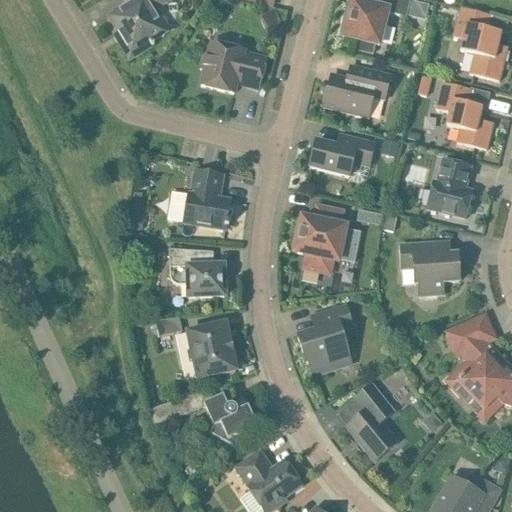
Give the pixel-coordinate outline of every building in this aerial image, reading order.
[(172,0),(125,0),(129,6),(108,19),(117,32),(113,35),(130,62),(154,47),(152,43),(166,35),(153,12),(172,0)] [(215,0),(211,0),(209,12),(222,16),(225,2),(215,0)] [(387,15),(406,20),(411,0),(378,0),(376,8),(352,2),(343,38),(358,42),(355,52),(373,57),(375,46),(379,47),(387,15)] [(474,56),(470,76),(499,83),(507,50),(498,47),(501,35),(487,31),(490,18),(461,10),(454,39),(463,42),(461,52),(474,56)] [(244,55),(244,53),(211,45),(210,50),(205,49),(200,71),(205,72),(201,88),(234,96),(236,86),(259,92),(266,61),(244,55)] [(351,68),(348,82),(332,78),(324,109),(368,119),(372,100),(384,103),(390,78),(351,68)] [(422,80),(417,98),(427,100),(432,83),(422,80)] [(468,106),(471,92),(442,85),(435,112),(449,115),(446,128),(460,131),(457,145),(486,152),(493,126),(479,122),(482,109),(468,106)] [(421,136),(409,134),(408,141),(419,143),(421,136)] [(340,137),(337,149),(316,144),(309,170),(349,179),(353,165),(369,169),(375,146),(340,137)] [(399,147),(384,143),(380,158),(395,162),(399,147)] [(443,162),(437,185),(433,184),(426,211),(466,221),(472,194),(464,192),(470,169),(443,162)] [(219,192),(222,178),(196,173),(192,197),(188,197),(184,225),(225,232),(230,203),(216,201),(217,191),(219,192)] [(141,216),(143,197),(134,195),(132,215),(130,233),(143,234),(145,217),(141,216)] [(345,229),(339,228),(342,214),(316,208),(314,223),(302,220),(295,255),(306,257),(304,271),(329,276),(332,262),(353,267),(361,233),(345,229)] [(387,216),(383,232),(410,239),(414,223),(387,216)] [(129,241),(129,251),(148,252),(148,242),(129,241)] [(415,287),(418,286),(419,298),(443,297),(442,285),(459,284),(458,256),(451,256),(451,244),(400,248),(402,271),(414,271),(415,287)] [(213,268),(213,254),(169,251),(169,278),(170,279),(170,281),(171,283),(173,285),(175,287),(177,287),(179,288),(180,288),(188,288),(188,300),(224,299),(224,268),(213,268)] [(315,333),(298,338),(306,365),(308,365),(309,368),(312,379),(351,367),(348,356),(340,332),(352,329),(346,309),(311,319),(315,333)] [(159,339),(182,333),(179,319),(155,322),(159,339)] [(511,378),(500,366),(504,363),(487,345),(476,321),(445,335),(455,359),(461,356),(474,369),(452,389),(466,403),(484,423),(490,417),(502,406),(511,409),(511,408),(511,378)] [(236,373),(226,326),(187,334),(197,381),(236,373)] [(362,416),(346,428),(375,464),(398,445),(381,426),(395,414),(373,386),(352,403),(362,416)] [(228,408),(223,397),(203,406),(213,429),(210,436),(235,449),(242,436),(257,430),(248,409),(237,413),(236,410),(235,408),(233,407),(232,407),(229,407),(228,408)] [(188,415),(183,400),(149,411),(154,426),(188,415)] [(442,426),(433,415),(423,424),(431,434),(442,426)] [(272,511),(286,503),(284,500),(301,488),(284,464),(273,472),(260,454),(235,470),(248,489),(247,490),(262,511),(272,511)] [(491,474),(507,477),(510,463),(495,459),(491,474)] [(466,490),(452,482),(435,511),(472,511),(473,511),(486,511),(497,493),(472,480),(466,490)]
